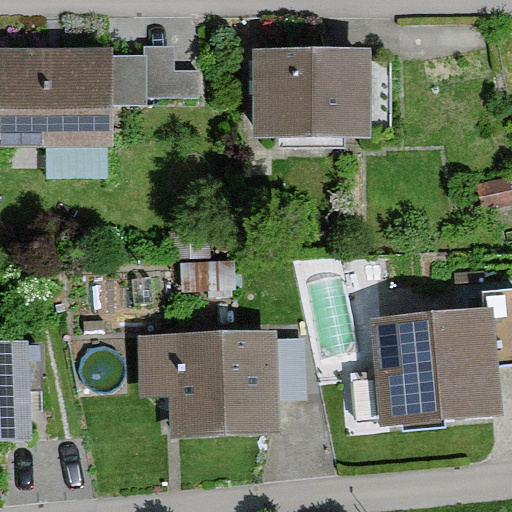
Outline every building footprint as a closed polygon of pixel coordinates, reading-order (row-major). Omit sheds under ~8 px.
[(151,93),(200,95),(202,52),(153,50),(151,93)] [(123,64),(1,66),(3,160),(124,158),(123,64)] [(379,66),(257,66),(257,151),(379,151),(379,66)] [(384,437),(510,429),(507,377),(511,376),(511,300),(478,303),(480,329),(378,335),(384,437)] [(278,347),(141,350),(143,411),(177,411),(178,450),(280,447),(278,347)] [(0,455),(35,455),(33,356),(0,356),(0,455)]
